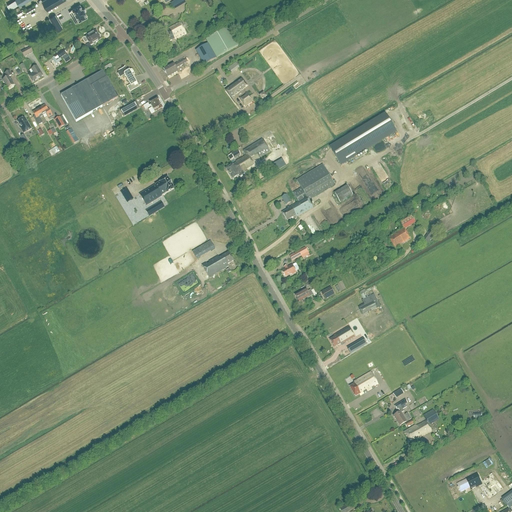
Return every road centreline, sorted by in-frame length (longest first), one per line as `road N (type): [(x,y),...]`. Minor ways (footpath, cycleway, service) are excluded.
road 1 (tertiary): [(401,511),(163,94)]
road 2 (track): [(0,503),(292,327)]
road 3 (unclassified): [(163,94),(325,0)]
road 4 (track): [(511,79),(353,172)]
road 5 (tertiary): [(0,108),(124,35)]
road 6 (track): [(253,258),(353,172)]
